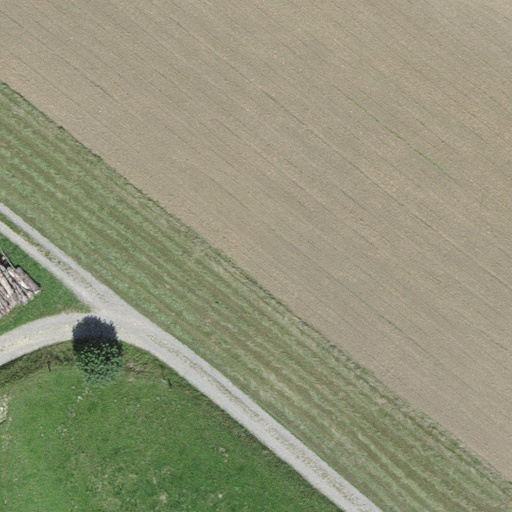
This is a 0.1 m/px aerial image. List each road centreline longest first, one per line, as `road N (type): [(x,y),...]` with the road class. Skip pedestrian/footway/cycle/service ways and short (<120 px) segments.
road 1 (track): [(353,511),(143,339)]
road 2 (track): [(143,339),(0,218)]
road 3 (track): [(143,339),(40,338),(0,366)]
